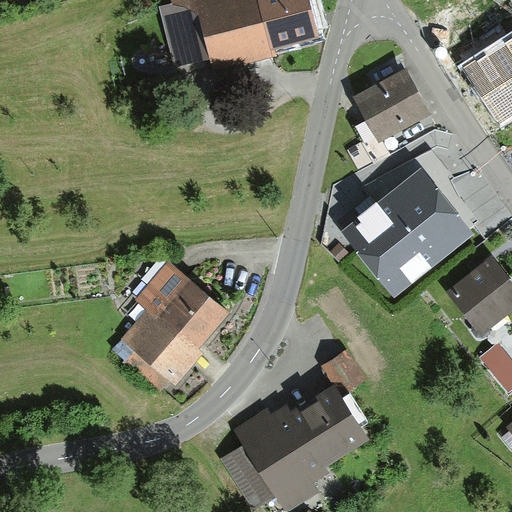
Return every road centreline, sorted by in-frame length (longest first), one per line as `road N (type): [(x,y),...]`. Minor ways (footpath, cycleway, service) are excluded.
road 1 (tertiary): [(356,0),(288,279),(248,366),(200,415),(166,434),(0,479)]
road 2 (residential): [(360,0),(400,24),(511,191)]
